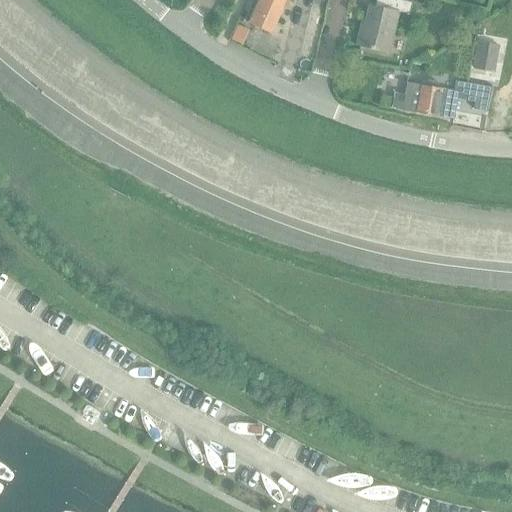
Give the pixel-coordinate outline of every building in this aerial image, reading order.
[(259,0),(249,24),(270,34),(284,0),(259,0)] [(356,47),(388,54),(398,13),(408,16),(411,3),(396,0),(375,0),(374,7),(368,5),(363,29),(360,28),(356,47)] [(235,24),(229,39),(238,45),(239,45),(246,29),(235,24)] [(479,41),(474,68),(493,72),(498,44),(479,41)] [(395,93),(392,109),(401,110),(437,116),(453,119),(457,99),(474,102),(473,109),(487,112),(491,87),(455,81),(454,91),(441,89),(438,88),(439,83),(437,81),(429,80),(426,81),(425,86),(406,83),(404,94),(395,93)]
